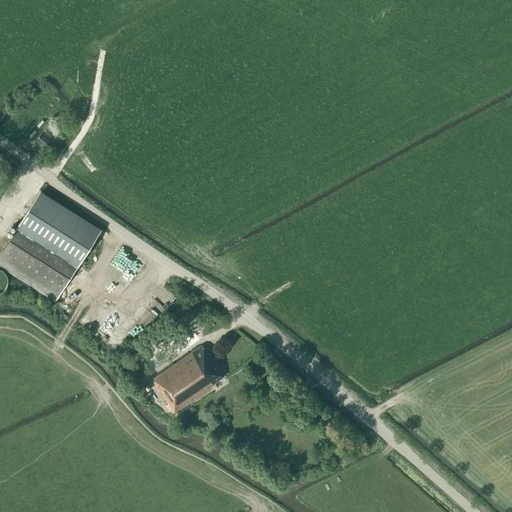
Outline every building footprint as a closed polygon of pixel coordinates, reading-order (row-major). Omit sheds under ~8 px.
[(35,140),(43,147),(53,134),(50,132),(53,128),(48,124),(35,140)] [(0,255),(0,266),(55,302),(101,229),(41,191),(0,255)] [(207,353),(202,345),(153,378),(159,387),(158,388),(167,402),(163,405),(169,414),(174,412),(175,413),(210,389),(209,387),(214,383),(224,376),(208,353),(207,353)] [(142,362),(151,354),(147,349),(138,357),(142,362)] [(242,443),(240,442),(238,440),(234,447),(239,450),(243,444),(242,443)]
